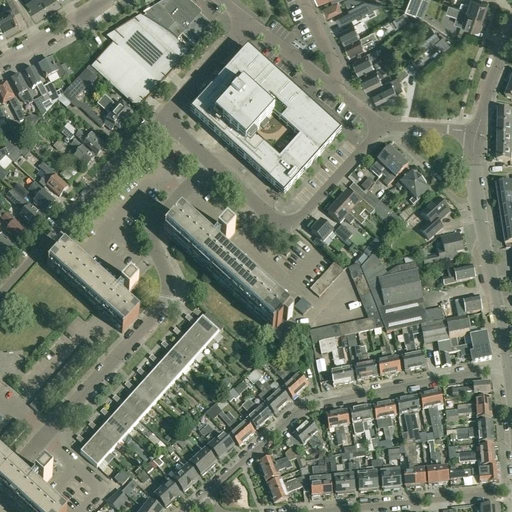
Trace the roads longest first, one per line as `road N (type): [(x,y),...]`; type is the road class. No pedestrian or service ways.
road 1 (residential): [(15,463),(163,305),(167,282),(153,232),(210,162)]
road 2 (residential): [(507,368),(307,406),(200,500)]
road 3 (residential): [(0,297),(161,116)]
road 4 (unclassified): [(210,162),(274,220),(290,224),(383,128)]
road 5 (residential): [(321,511),(511,491)]
road 6 (residential): [(507,368),(477,199)]
road 7 (unclassified): [(161,116),(247,20)]
road 8 (unclassified): [(0,64),(103,0)]
